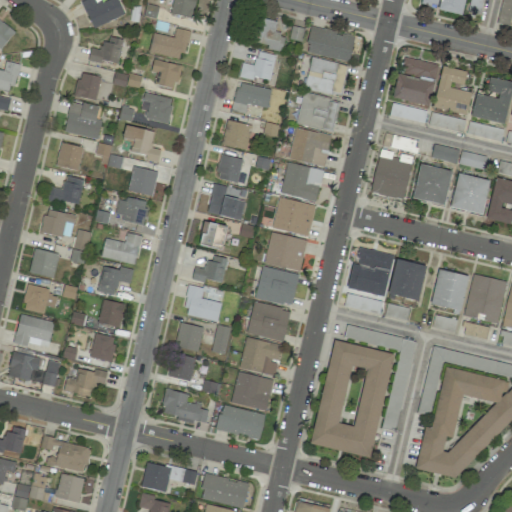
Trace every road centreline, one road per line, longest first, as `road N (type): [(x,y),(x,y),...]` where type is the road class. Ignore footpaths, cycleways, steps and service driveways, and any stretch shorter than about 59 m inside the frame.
road 1 (residential): [(392,0),(270,511)]
road 2 (residential): [(226,0),(105,511)]
road 3 (residential): [(0,398),(460,509)]
road 4 (residential): [(20,0),(51,20),(56,42),(0,269)]
road 5 (residential): [(297,0),(511,51)]
road 6 (residential): [(341,214),(511,254)]
